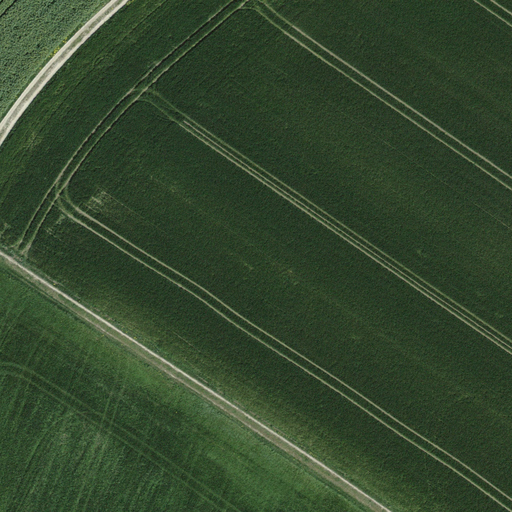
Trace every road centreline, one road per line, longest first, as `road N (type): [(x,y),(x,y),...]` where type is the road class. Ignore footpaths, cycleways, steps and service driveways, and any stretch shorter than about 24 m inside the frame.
road 1 (track): [(0,252),(373,511)]
road 2 (track): [(120,0),(0,132)]
